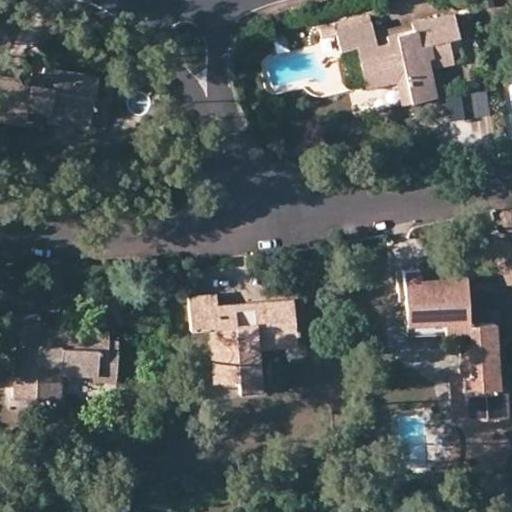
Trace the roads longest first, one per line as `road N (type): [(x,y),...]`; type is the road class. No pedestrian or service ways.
road 1 (residential): [(240,224),(511,181)]
road 2 (residential): [(0,226),(87,242),(240,224)]
road 3 (residential): [(220,125),(214,42),(222,14),(238,0)]
